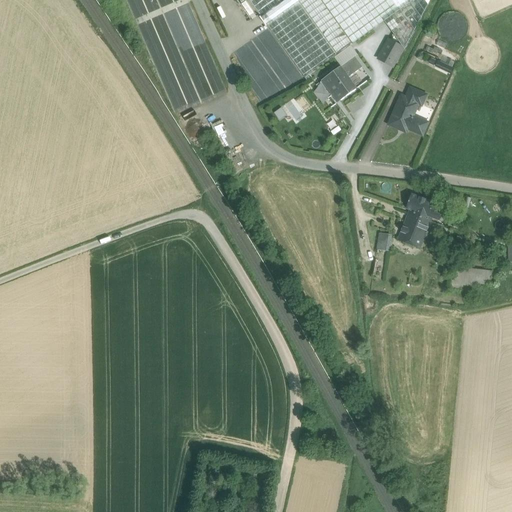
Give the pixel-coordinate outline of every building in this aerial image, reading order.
[(248,0),(305,79),(415,0),(414,0),(248,0)] [(199,100),(224,91),(202,32),(201,43),(197,44),(196,59),(197,64),(193,63),(194,57),(186,57),(187,60),(186,72),(187,76),(183,76),(181,69),(177,69),(174,62),(172,78),(174,84),(166,87),(166,90),(173,110),(199,100)] [(404,48),(389,40),(379,60),(393,67),(404,48)] [(420,61),(453,71),(456,60),(437,55),(439,50),(425,45),(420,61)] [(356,58),(341,68),(340,68),(339,69),(347,79),(363,67),(356,58)] [(347,79),(339,69),(323,81),(328,88),(331,87),(341,101),(355,91),(347,79)] [(427,96),(411,89),(408,95),(424,102),(427,96)] [(407,99),(402,97),(389,125),(399,129),(401,125),(407,128),(407,129),(423,136),(428,124),(413,118),(419,105),(422,106),(424,102),(408,95),(407,99)] [(435,203),(412,195),(407,209),(433,218),(440,221),(443,211),(433,208),(435,203)] [(433,218),(410,210),(398,241),(420,249),(433,218)] [(392,236),(380,234),(378,250),(389,251),(392,236)] [(493,271),(453,267),(449,289),(490,294),(493,271)]
